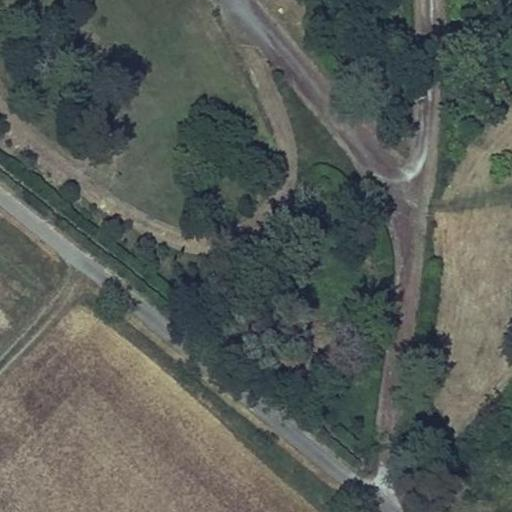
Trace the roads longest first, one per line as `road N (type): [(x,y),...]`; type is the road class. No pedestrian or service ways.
road 1 (unclassified): [(0,195),(385,511)]
road 2 (track): [(0,365),(88,266)]
